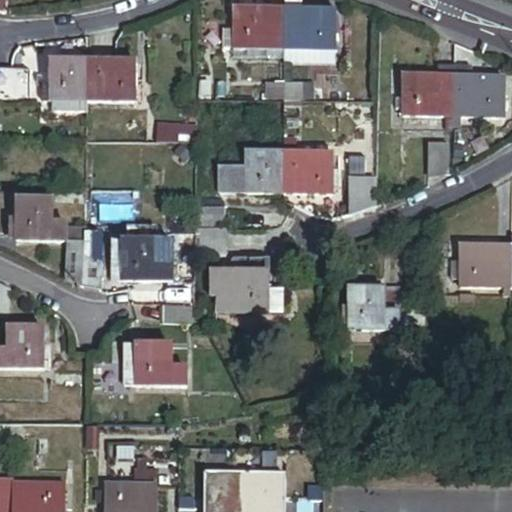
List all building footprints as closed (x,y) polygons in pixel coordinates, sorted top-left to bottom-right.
[(277,0),(277,7),(277,8),(294,8),(294,0),(277,0)] [(277,8),(226,9),(226,48),(278,48),(277,8)] [(294,8),(277,8),(278,48),(327,47),(327,8),(294,8)] [(327,47),(278,48),(278,54),(278,62),(328,61),(327,47)] [(130,64),(83,65),(82,103),(130,103),(130,64)] [(82,103),(83,65),(45,65),(45,104),(46,104),(78,104),(82,103)] [(468,67),(454,67),(454,70),(454,79),(464,79),(471,79),(471,67),(468,67)] [(454,79),(454,70),(438,70),(438,79),(454,79)] [(506,78),(471,79),(464,79),(454,79),(455,96),(455,115),(455,117),(506,117),(506,78)] [(454,79),(438,79),(422,79),(405,79),(405,89),(405,100),(406,112),(406,118),(449,117),(455,117),(455,115),(455,96),(454,79)] [(261,99),(278,99),(278,82),(261,83),(261,99)] [(278,82),(278,99),(295,99),(295,83),(278,82)] [(78,104),(46,104),(46,112),(78,112),(78,104)] [(188,127),(153,127),(153,144),(188,144),(188,127)] [(432,176),(451,176),(451,145),(431,145),(432,176)] [(279,192),(279,154),(241,154),(241,192),(279,192)] [(328,154),(279,154),(279,192),(328,192),(328,154)] [(360,157),(343,157),(344,189),(360,189),(360,157)] [(63,245),(63,228),(63,226),(49,226),(49,204),(16,204),(15,244),(63,245)] [(221,207),(192,207),(192,228),(221,228),(221,207)] [(82,245),(82,228),(63,228),(63,245),(82,245)] [(224,252),(224,231),(192,231),(192,252),(224,252)] [(154,243),(119,243),(119,282),(170,283),(170,262),(154,263),(154,243)] [(82,259),(82,245),(63,245),(63,286),(82,289),(82,259)] [(507,289),(508,250),(460,249),(459,288),(507,289)] [(82,259),(82,289),(102,289),(102,261),(82,259)] [(265,274),(227,273),(227,292),(213,292),(213,313),(264,312),(265,274)] [(0,319),(8,320),(9,293),(0,288),(0,319)] [(399,291),(348,290),(348,330),(399,331),(399,291)] [(161,307),(161,325),(189,324),(190,308),(161,307)] [(43,334),(7,332),(7,355),(0,354),(0,372),(43,373),(43,334)] [(170,348),(135,347),(135,386),(185,386),(185,368),(170,368),(170,348)] [(284,511),(284,480),(202,480),(202,511),(284,511)] [(66,511),(67,488),(0,487),(0,511),(66,511)] [(156,511),(156,488),(104,488),(104,511),(156,511)]
